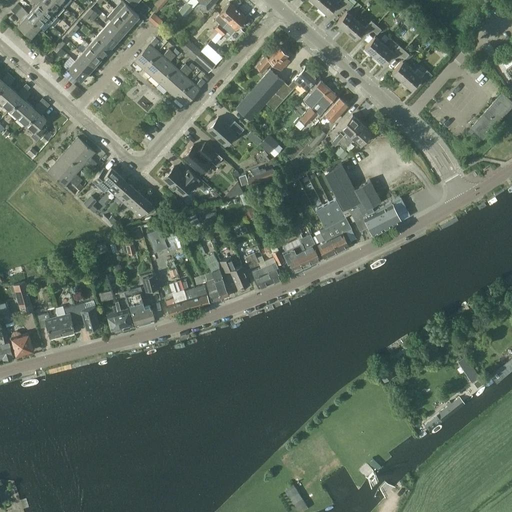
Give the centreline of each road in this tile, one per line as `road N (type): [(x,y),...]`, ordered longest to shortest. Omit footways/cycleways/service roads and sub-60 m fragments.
road 1 (residential): [(0,372),(237,308),(461,198)]
road 2 (residential): [(77,111),(144,161),(280,8)]
road 3 (tertiary): [(405,120),(280,8)]
road 4 (unclassified): [(405,120),(511,18)]
